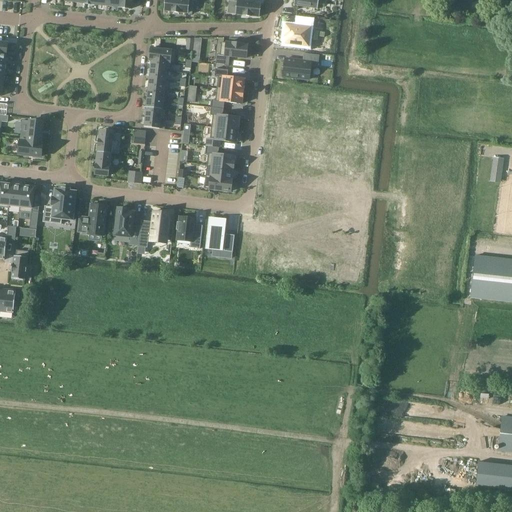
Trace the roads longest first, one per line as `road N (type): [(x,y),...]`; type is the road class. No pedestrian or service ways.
road 1 (residential): [(271,28),(245,204),(97,191),(67,176)]
road 2 (residential): [(75,113),(127,120),(142,30)]
road 3 (residential): [(31,18),(22,106),(75,113)]
road 4 (residential): [(271,28),(148,29)]
